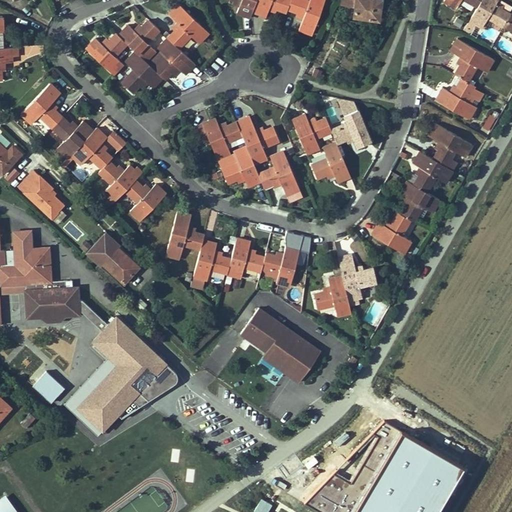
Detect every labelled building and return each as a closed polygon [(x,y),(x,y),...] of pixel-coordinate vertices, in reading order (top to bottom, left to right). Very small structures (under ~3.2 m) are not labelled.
[(236,18),(249,23),(251,19),(258,0),(226,0),(225,5),(239,10),(236,18)] [(258,0),(251,19),(267,25),(271,17),(283,22),(284,18),(291,3),(282,0),(258,0)] [(313,0),(310,9),(292,1),(291,3),(284,18),(304,26),(300,37),(314,42),(329,5),(318,0),(313,0)] [(364,1),(363,0),(344,0),(340,8),(357,11),(355,19),(379,23),(383,4),(364,1)] [(478,13),(486,0),(485,0),(447,0),(444,7),(457,15),(463,4),(478,13)] [(504,3),(497,0),(485,0),(486,0),(478,13),(465,35),(474,41),(480,31),(485,35),(489,27),(503,36),(505,33),(511,21),(511,16),(500,10),(504,3)] [(181,30),(170,42),(181,51),(192,39),(199,45),(210,33),(180,6),(168,19),(181,30)] [(129,27),(120,37),(130,46),(136,52),(139,55),(150,65),(159,54),(151,47),(162,34),(150,23),(138,36),(129,27)] [(120,37),(116,33),(103,47),(96,40),(86,51),(114,77),(123,67),(116,61),(130,46),(120,37)] [(186,77),(197,65),(181,51),(170,42),(159,54),(167,62),(158,72),(163,77),(166,80),(176,69),(186,77)] [(464,66),(456,80),(463,84),(470,89),(479,75),(489,81),(496,69),(459,46),(452,59),(464,66)] [(0,84),(3,85),(2,66),(12,65),(12,61),(19,60),(19,51),(0,52),(0,84)] [(125,65),(127,67),(139,55),(136,52),(125,65)] [(150,65),(139,55),(127,67),(134,73),(124,84),(134,94),(145,83),(152,90),(163,77),(158,72),(150,65)] [(319,75),(307,70),(304,76),(316,82),(319,75)] [(470,89),(463,84),(454,100),(444,94),(437,105),(470,125),(477,113),(469,108),(478,93),(470,89)] [(39,126),(51,136),(63,122),(51,112),(59,103),(47,92),(20,123),(33,133),(39,126)] [(332,105),(325,108),(332,123),(339,120),(332,105)] [(333,134),(338,146),(352,140),(358,155),(371,149),(356,112),(343,118),(347,128),(333,134)] [(490,129),(495,116),(487,113),(482,127),(490,129)] [(293,124),(307,159),(313,156),(321,153),(316,141),(333,134),(328,122),(311,129),(306,118),(293,124)] [(57,158),(68,167),(69,165),(93,137),(83,128),(77,135),(63,122),(51,136),(65,148),(57,158)] [(216,163),(229,158),(225,148),(243,141),(240,132),(237,124),(219,131),(215,123),(192,132),(197,145),(207,141),(216,163)] [(255,127),(240,132),(243,141),(247,151),(255,168),(270,162),(265,150),(279,144),(273,131),(259,136),(255,127)] [(441,148),(433,162),(446,170),(455,156),(465,162),(472,150),(436,129),(430,141),(441,148)] [(106,145),(95,135),(93,137),(69,165),(68,167),(64,171),(68,174),(73,168),(81,175),(85,170),(95,180),(107,167),(111,163),(99,153),(106,145)] [(0,145),(0,174),(6,180),(25,160),(14,149),(9,154),(0,145)] [(337,189),(353,182),(338,146),(323,152),(327,162),(311,169),(317,182),(332,176),(337,189)] [(255,168),(247,151),(233,156),(236,165),(220,172),(226,187),(242,180),(246,191),(262,185),(259,178),(255,168)] [(420,173),(413,186),(429,195),(436,183),(444,187),(452,174),(446,170),(433,162),(418,154),(410,167),(420,173)] [(285,156),(270,162),(274,172),(259,178),(262,185),(266,193),(281,187),(287,200),(300,195),(285,156)] [(122,180),(107,167),(95,180),(109,194),(103,201),(111,209),(122,198),(133,185),(141,176),(132,168),(122,180)] [(53,193),(33,175),(18,191),(53,224),(65,212),(49,197),(53,193)] [(407,203),(398,216),(409,223),(410,224),(419,211),(429,217),(439,201),(429,195),(413,186),(404,180),(395,195),(407,203)] [(148,198),(133,185),(122,198),(137,211),(130,218),(141,228),(166,201),(155,190),(148,198)] [(398,216),(394,214),(384,229),(375,222),(366,236),(399,256),(407,244),(399,239),(409,223),(398,216)] [(202,246),(203,241),(187,236),(190,224),(176,219),(165,258),(179,262),(183,251),(199,255),(202,246)] [(118,249),(114,253),(98,239),(85,252),(92,258),(93,256),(123,283),(138,267),(118,249)] [(252,250),(235,245),(230,265),(225,280),(225,282),(242,286),(245,273),(260,277),(260,276),(263,264),(249,260),(252,250)] [(218,250),(202,246),(199,255),(191,282),(208,287),(211,276),(225,280),(230,265),(215,261),(218,250)] [(0,278),(1,278),(2,290),(27,290),(28,320),(32,323),(76,322),(80,318),(79,299),(75,295),(67,295),(67,287),(52,288),(51,254),(0,255),(0,249),(0,278)] [(282,264),(264,259),(263,264),(260,276),(277,280),(274,291),(289,295),(298,259),(284,256),(282,264)] [(377,291),(373,274),(362,276),(362,273),(355,275),(350,256),(337,259),(342,282),(348,307),(363,304),(361,295),(377,291)] [(348,307),(342,282),(329,285),(331,296),(313,300),(316,316),(334,312),(337,324),(352,320),(348,307)] [(244,333),(270,351),(274,346),(286,355),(279,365),(302,382),(324,351),(263,307),(244,333)] [(167,363),(116,315),(94,337),(94,344),(108,356),(63,402),(99,434),(118,414),(121,418),(174,384),(177,379),(175,372),(167,363)] [(270,351),(266,356),(279,365),(286,355),(274,346),(270,351)] [(26,350),(12,365),(28,380),(42,365),(26,350)] [(352,374),(357,367),(351,362),(346,370),(352,374)] [(64,388),(46,371),(34,385),(52,402),(64,388)] [(0,427),(13,414),(0,402),(0,427)] [(36,426),(31,421),(21,432),(27,436),(36,426)] [(400,430),(384,421),(372,433),(378,436),(356,473),(351,481),(335,472),(305,503),(320,511),(436,511),(463,466),(400,430)] [(17,511),(10,503),(6,498),(1,502),(0,502),(0,511),(17,511)]
